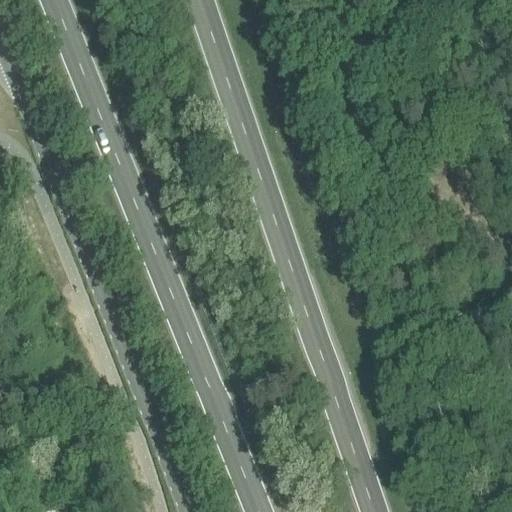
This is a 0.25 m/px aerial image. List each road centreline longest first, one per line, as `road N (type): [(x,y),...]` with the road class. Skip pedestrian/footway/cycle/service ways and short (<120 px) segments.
road 1 (trunk): [(61,0),(263,511)]
road 2 (trunk): [(382,511),(205,0)]
road 3 (tertiary): [(184,511),(3,39)]
road 4 (unknown): [(511,240),(478,232),(395,183),(364,135),(346,31),(327,0)]
